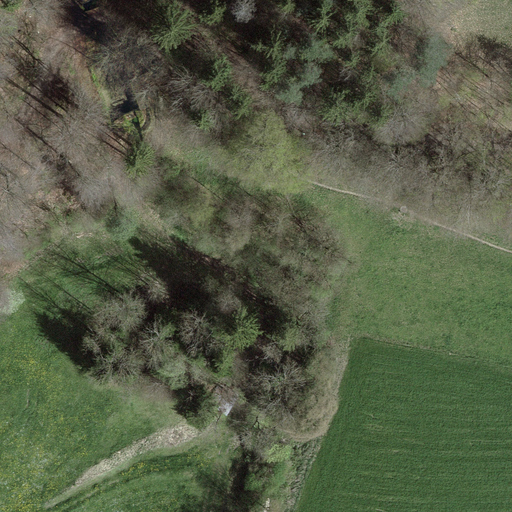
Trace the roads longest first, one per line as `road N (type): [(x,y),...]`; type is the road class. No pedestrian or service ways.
road 1 (track): [(252,135),(300,180),(511,267)]
road 2 (track): [(107,42),(173,60),(252,135)]
road 3 (track): [(0,123),(77,47),(107,42)]
